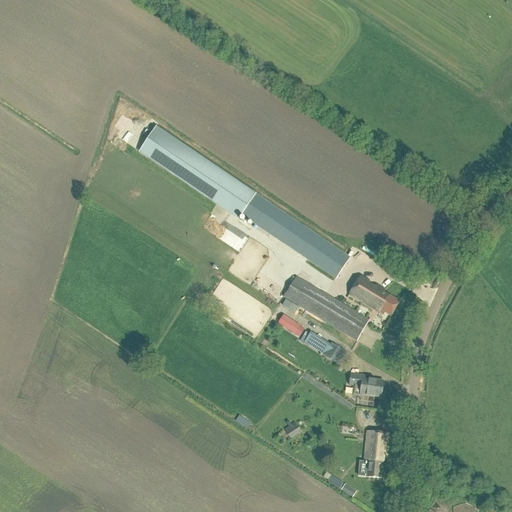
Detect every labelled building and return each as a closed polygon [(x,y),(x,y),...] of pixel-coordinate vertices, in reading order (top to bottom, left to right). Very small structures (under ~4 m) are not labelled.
[(239,220),(241,216),(336,280),(350,258),(156,127),(139,152),(239,220)] [(98,172),(96,163),(90,164),(91,171),(85,172),(87,180),(94,179),(92,173),(98,172)] [(375,287),(368,283),(370,281),(360,275),(348,295),(383,316),(385,313),(390,317),(399,302),(384,293),(386,290),(377,285),(375,287)] [(283,298),(357,342),(370,320),(296,277),(283,298)] [(283,306),(295,314),(299,308),(286,300),(283,306)] [(266,310),(279,317),(283,310),(269,303),(266,310)] [(278,324),(294,335),(300,327),(283,316),(278,324)] [(283,340),(288,332),(266,319),(261,327),(283,340)] [(331,344),(324,356),(337,364),(344,352),(331,344)] [(317,363),(323,351),(312,346),(307,358),(317,363)] [(382,399),(384,381),(366,379),(366,376),(351,374),(349,386),(360,387),(359,395),(382,399)] [(353,395),(351,401),(366,404),(367,397),(353,395)] [(342,426),(351,426),(351,408),(342,408),(342,426)] [(234,423),(247,431),(250,425),(238,417),(234,423)] [(284,430),(290,438),(300,431),(295,423),(284,430)] [(333,430),(324,431),(325,438),(334,437),(333,430)] [(388,456),(390,435),(366,433),(364,463),(367,463),(366,478),(382,480),(383,464),(384,464),(385,456),(388,456)] [(343,462),(341,470),(348,471),(350,463),(343,462)] [(341,492),(352,500),(356,494),(345,486),(341,492)]
